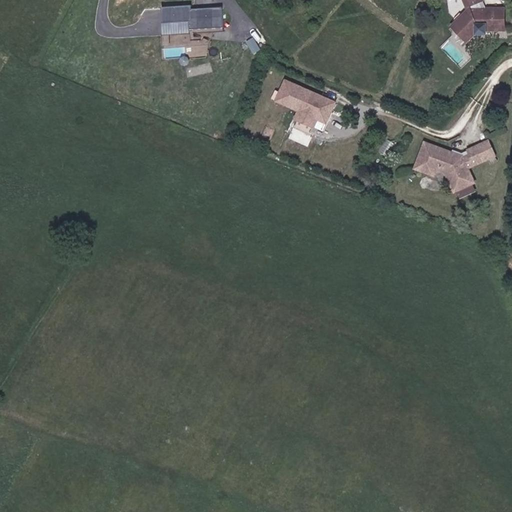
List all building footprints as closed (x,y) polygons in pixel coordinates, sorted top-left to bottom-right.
[(195,7),(161,9),(163,33),(229,29),(228,8),(195,10),(195,7)] [(486,30),(504,29),(504,8),(481,8),(475,8),(470,8),(452,26),(467,41),(477,32),(478,34),(484,34),(485,33),(486,31),(486,30)] [(257,36),(249,39),(255,54),(262,51),(257,36)] [(336,102),(281,78),(271,100),(295,110),(290,120),(312,129),(317,120),(326,124),(336,102)] [(466,149),(468,155),(460,158),(460,156),(452,159),(450,152),(422,141),(415,162),(424,166),(426,162),(434,166),(435,164),(440,166),(451,191),(456,189),(458,197),(472,190),(469,183),(472,182),(465,167),(493,155),(487,140),(466,149)]
